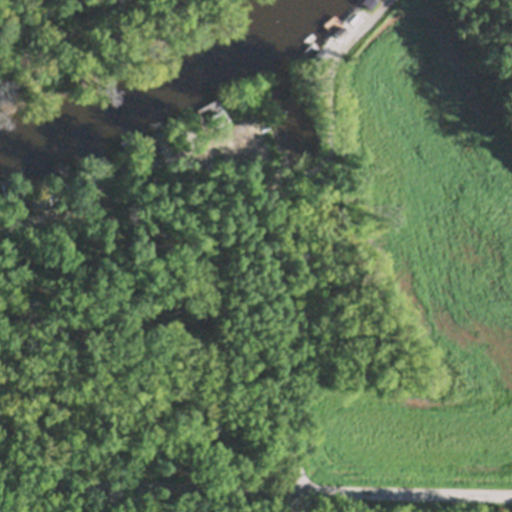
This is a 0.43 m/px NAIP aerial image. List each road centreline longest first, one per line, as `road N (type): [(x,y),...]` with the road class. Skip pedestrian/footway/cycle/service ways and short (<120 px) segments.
road 1 (residential): [(0,485),(511,498)]
road 2 (residential): [(0,221),(85,198),(268,124),(366,44),(393,0)]
